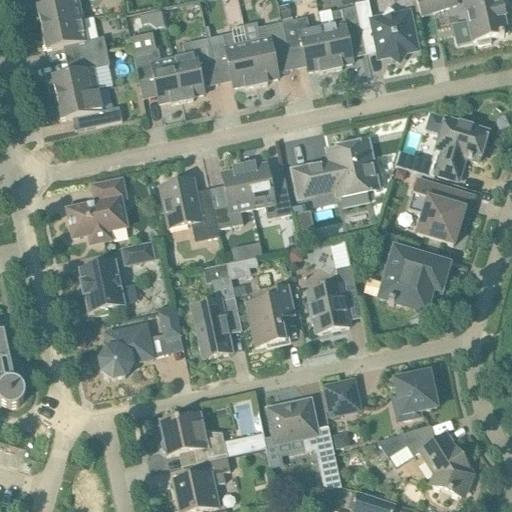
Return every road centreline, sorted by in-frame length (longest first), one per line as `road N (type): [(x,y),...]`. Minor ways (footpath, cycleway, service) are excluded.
road 1 (residential): [(18,179),(511,77)]
road 2 (residential): [(99,419),(469,342)]
road 3 (residential): [(65,412),(18,179)]
road 4 (residential): [(469,342),(511,207)]
road 5 (residential): [(511,468),(487,426),(469,342)]
